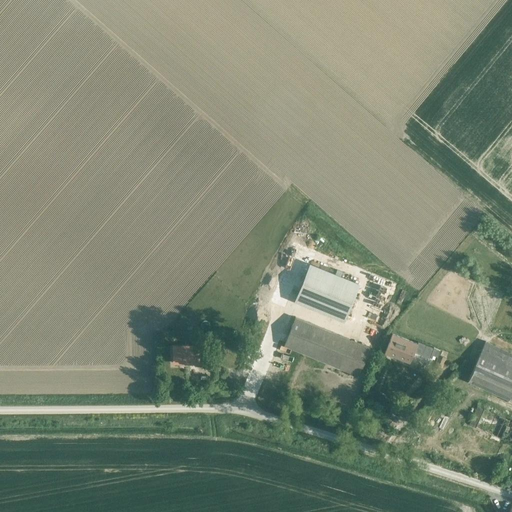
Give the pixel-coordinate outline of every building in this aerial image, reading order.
[(342,321),(357,284),(310,265),(295,302),(342,321)] [(357,376),(369,348),(295,317),(283,345),(357,376)] [(408,362),(416,343),(392,333),(384,353),(408,362)] [(511,402),(511,353),(485,341),(467,380),(508,399),(507,400),(511,402)] [(197,364),(197,347),(172,346),(172,364),(197,364)] [(434,368),(441,371),(446,358),(439,355),(434,368)] [(500,437),(508,419),(477,405),(469,423),(500,437)]
